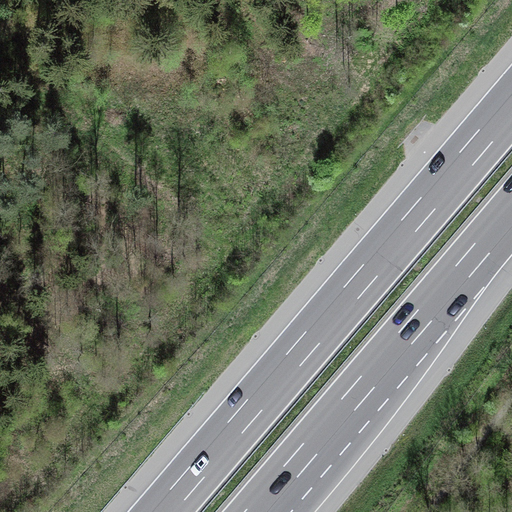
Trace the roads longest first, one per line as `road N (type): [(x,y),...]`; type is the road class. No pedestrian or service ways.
road 1 (motorway): [(511,105),(162,511)]
road 2 (motorway): [(256,511),(511,213)]
road 3 (track): [(427,511),(511,399)]
